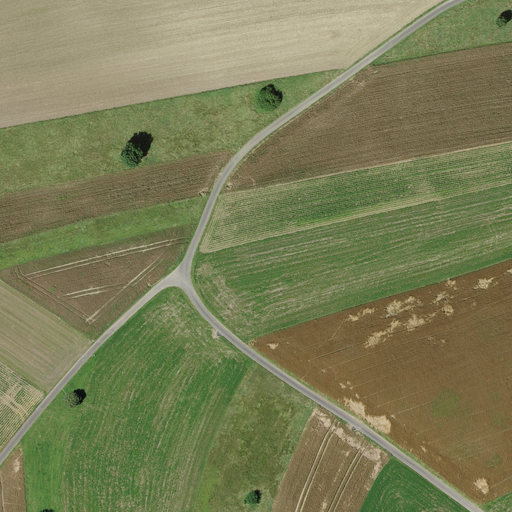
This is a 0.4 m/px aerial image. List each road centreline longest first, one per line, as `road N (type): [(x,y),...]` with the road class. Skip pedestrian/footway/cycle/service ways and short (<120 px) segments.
road 1 (unclassified): [(0,463),(97,345),(164,284),(181,279),(236,161),(459,0)]
road 2 (track): [(472,511),(229,337),(181,279)]
